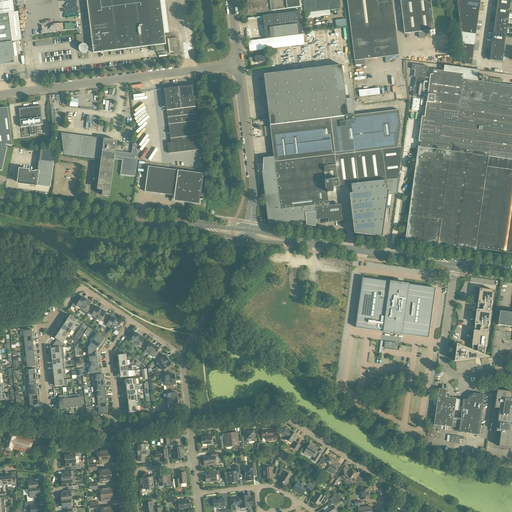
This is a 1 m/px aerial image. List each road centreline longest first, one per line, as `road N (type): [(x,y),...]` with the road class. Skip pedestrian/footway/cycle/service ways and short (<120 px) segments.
road 1 (unclassified): [(0,94),(240,65)]
road 2 (residential): [(40,343),(46,409),(117,417),(109,355),(130,320)]
road 3 (residential): [(379,511),(374,475),(286,419),(190,429)]
road 4 (tertiary): [(191,227),(0,198)]
road 5 (residential): [(53,511),(59,448),(118,443),(121,511)]
road 6 (unclassified): [(511,370),(462,375),(446,368),(456,262)]
road 7 (unclassified): [(248,230),(252,171),(240,65)]
road 8 (tertiary): [(456,262),(305,243)]
